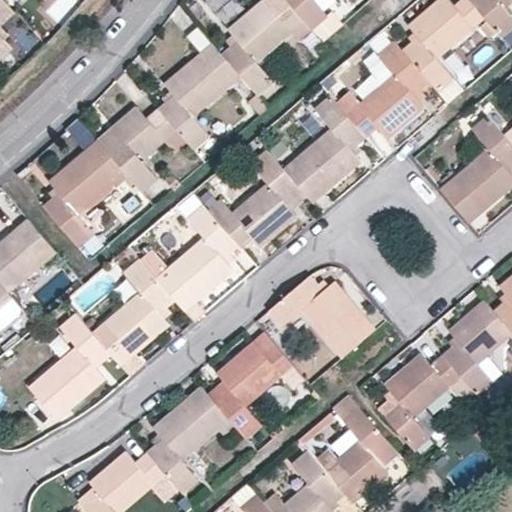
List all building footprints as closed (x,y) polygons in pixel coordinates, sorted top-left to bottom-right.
[(16,9),(6,0),(0,0),(0,41),(5,38),(13,47),(21,39),(12,30),(8,33),(1,24),(16,9)] [(242,77),(258,96),(273,82),(258,64),(294,33),(301,41),(313,30),(286,0),(261,0),(228,29),(237,40),(222,52),(242,77)] [(314,0),(286,0),(313,30),(328,17),(314,0)] [(432,83),(439,92),(456,78),(439,58),(486,19),(469,0),(460,0),(455,5),(450,0),(438,0),(410,24),(419,36),(403,50),(432,83)] [(511,0),(469,0),(486,19),(502,37),(511,29),(511,16),(506,9),(511,4),(511,0)] [(0,58),(13,47),(5,38),(0,41),(0,58)] [(339,104),(367,137),(379,127),(389,138),(425,107),(416,97),(432,83),(403,50),(396,41),(380,55),(396,74),(361,103),(352,93),(339,104)] [(188,143),(195,149),(210,136),(194,117),(242,77),(222,52),(213,42),(165,82),(174,94),(158,107),(188,143)] [(309,198),(313,203),(361,161),(352,151),(367,137),(339,104),(331,96),(315,108),(331,127),(283,168),(309,198)] [(98,140),(127,175),(143,194),(159,180),(143,161),(166,142),(176,153),(188,143),(158,107),(146,117),(136,107),(98,140)] [(441,189),(471,224),(511,189),(511,142),(504,134),(489,115),(472,129),(488,149),(441,189)] [(44,205),(79,248),(96,233),(80,214),(127,175),(98,140),(49,182),(59,192),(44,205)] [(222,199),(208,209),(240,247),(253,236),(263,246),(297,216),(292,212),(309,198),(283,168),(268,151),(251,164),(268,182),(233,212),(222,199)] [(178,300),(187,310),(233,270),(224,259),(240,247),(208,209),(204,205),(188,218),(204,236),(157,276),(178,300)] [(58,253),(38,230),(27,239),(17,228),(0,243),(0,313),(10,326),(26,312),(10,293),(58,253)] [(114,355),(123,365),(170,324),(162,314),(178,300),(157,276),(141,257),(125,271),(142,290),(93,331),(114,355)] [(303,310),(342,357),(376,328),(337,281),(331,287),(325,281),(319,285),(310,274),(268,311),(283,328),(303,310)] [(511,276),(500,286),(510,297),(494,311),(511,331),(511,276)] [(511,331),(494,311),(485,300),(449,329),(459,341),(443,355),(464,378),(479,396),(495,383),(479,365),(511,337),(511,331)] [(93,331),(77,312),(60,326),(77,345),(29,385),(59,420),(106,380),(97,368),(114,355),(93,331)] [(56,355),(72,346),(62,329),(46,338),(56,355)] [(241,430),(248,438),(263,425),(247,407),(283,376),(294,389),(306,379),(275,343),(263,353),(254,342),(218,372),(225,380),(209,393),(241,430)] [(395,395),(379,408),(416,451),(431,438),(416,419),(464,378),(443,355),(432,364),(423,352),(385,385),(395,395)] [(168,476),(183,494),(200,479),(184,461),(220,430),(229,441),(241,430),(209,393),(203,386),(154,427),(160,434),(153,440),(157,445),(148,452),(168,476)] [(384,468),(402,453),(351,394),(333,410),(359,440),(338,458),(330,448),(317,459),(350,497),(355,503),(389,473),(384,468)] [(125,511),(168,476),(148,452),(136,461),(126,450),(91,481),(96,488),(90,494),(92,496),(83,504),(88,511),(125,511)] [(273,511),(333,511),(350,497),(317,459),(310,450),(292,464),(308,483),(285,503),(276,493),(266,502),(273,511)] [(273,511),(266,502),(248,483),(232,497),(245,511),(273,511)]
